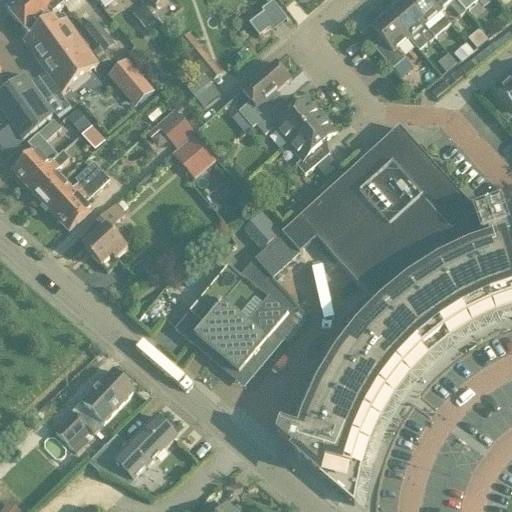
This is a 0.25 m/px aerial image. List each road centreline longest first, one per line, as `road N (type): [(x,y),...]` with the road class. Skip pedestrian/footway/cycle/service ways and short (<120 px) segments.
road 1 (residential): [(323,511),(0,228)]
road 2 (residential): [(345,0),(305,33),(380,118),(449,122),(511,190)]
